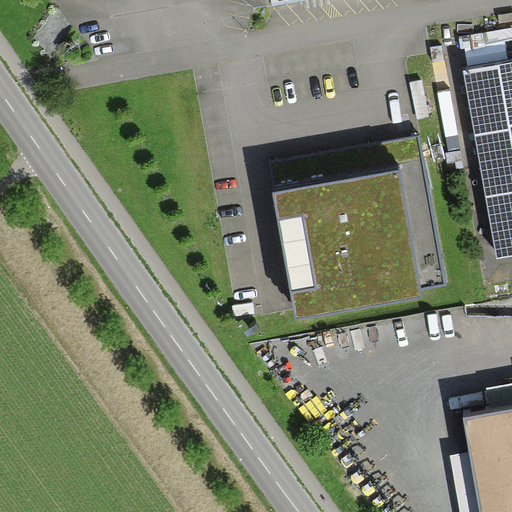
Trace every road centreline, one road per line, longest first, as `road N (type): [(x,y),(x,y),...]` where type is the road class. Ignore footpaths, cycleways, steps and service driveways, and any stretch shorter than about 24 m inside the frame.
road 1 (tertiary): [(299,511),(0,93)]
road 2 (residential): [(511,0),(67,71)]
road 3 (unknown): [(257,124),(389,106),(401,83),(389,19)]
road 4 (unknown): [(257,124),(286,302)]
road 5 (unknown): [(511,342),(379,366)]
